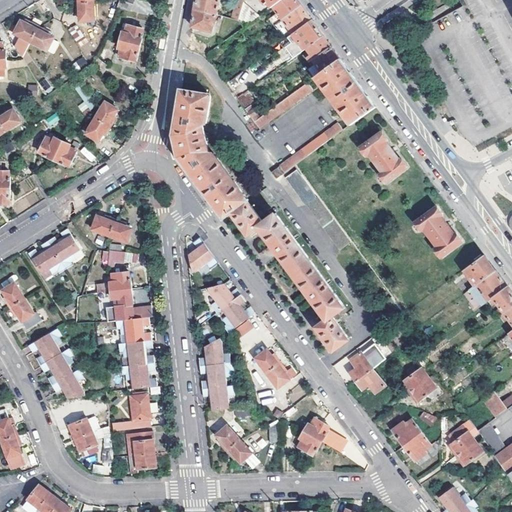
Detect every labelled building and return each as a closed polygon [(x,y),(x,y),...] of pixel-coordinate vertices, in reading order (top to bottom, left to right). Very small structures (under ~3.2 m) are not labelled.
[(81,14),(82,21),(96,21),(94,0),(78,0),(79,15),(81,14)] [(222,0),(198,0),(197,9),(219,16),(222,0)] [(246,1),(244,0),(238,0),(233,20),(240,22),(245,5),(246,1)] [(270,20),(274,26),(283,20),(302,6),(297,0),(282,0),(274,7),(278,13),(270,20)] [(119,7),(131,12),(133,5),(122,1),(119,7)] [(262,16),(245,5),(240,22),(246,28),(262,16)] [(283,20),(294,35),(313,21),(310,17),(302,6),(283,20)] [(193,27),(213,33),(219,16),(197,9),(193,27)] [(223,17),(219,29),(230,32),(235,36),(246,28),(240,22),(233,20),(223,17)] [(301,43),(306,50),(308,48),(324,36),(317,27),(313,21),(294,35),(293,36),(300,44),(301,43)] [(32,43),(48,52),(55,39),(48,36),(50,33),(31,23),(29,25),(23,22),(16,34),(22,38),(17,47),(24,58),(32,43)] [(77,41),(83,36),(76,25),(69,29),(77,41)] [(124,32),(119,49),(122,50),(120,57),(136,61),(137,56),(139,56),(145,35),(143,35),(144,30),(129,25),(126,32),(124,32)] [(309,57),(312,62),(314,61),(332,47),(330,45),(324,36),(308,48),(312,54),(309,57)] [(0,75),(6,75),(6,67),(9,67),(8,51),(5,51),(4,43),(0,43),(0,75)] [(332,47),(314,61),(318,65),(323,73),(341,59),(339,56),(332,47)] [(78,70),(86,61),(81,57),(73,65),(78,70)] [(93,66),(104,73),(108,65),(98,58),(93,66)] [(317,77),(353,125),(376,107),(370,99),(349,70),(341,59),(323,73),(317,77)] [(323,73),(318,65),(311,69),(317,77),(323,73)] [(257,123),(261,129),(314,90),(310,83),(261,119),(257,123)] [(318,328),(335,352),(351,340),(334,318),(347,308),(278,214),(265,223),(250,202),(250,201),(216,154),(215,154),(211,155),(205,126),(209,123),(213,97),(211,95),(183,90),(181,102),(176,135),(177,143),(180,157),(192,174),(216,207),(226,220),(234,214),(250,236),(256,232),(261,228),(276,248),(310,295),(328,320),(324,323),(318,328)] [(248,110),(257,123),(261,119),(255,110),(261,106),(258,102),(248,110)] [(107,104),(88,134),(100,142),(104,135),(107,138),(118,120),(115,118),(119,111),(107,104)] [(8,113),(7,110),(0,114),(0,120),(7,131),(22,121),(14,109),(8,113)] [(50,125),(60,120),(56,113),(46,119),(50,125)] [(340,124),(282,167),(286,173),(345,130),(340,124)] [(401,161),(394,152),(387,143),(389,141),(383,134),(362,149),(368,157),(371,155),(377,164),(384,173),(382,176),(388,184),(409,169),(402,160),(401,161)] [(48,155),(47,156),(66,165),(67,163),(72,166),(79,151),(71,148),(73,145),(57,138),(56,140),(49,137),(43,152),(48,155)] [(91,162),(95,158),(84,146),(80,150),(91,162)] [(278,179),(286,173),(282,167),(273,173),(278,179)] [(298,170),(287,178),(307,206),(308,205),(341,250),(352,243),(298,170)] [(0,204),(10,205),(10,200),(12,199),(14,178),(12,178),(12,172),(0,171),(0,204)] [(456,235),(449,226),(443,217),(444,216),(438,208),(417,223),(423,231),(426,229),(432,238),(439,247),(437,249),(443,257),(463,242),(457,234),(456,235)] [(97,215),(93,228),(127,241),(131,229),(124,226),(125,223),(105,215),(104,218),(97,215)] [(30,252),(46,278),(59,270),(60,273),(73,265),(71,262),(77,258),(74,253),(81,249),(69,228),(62,232),(65,238),(59,241),(56,237),(43,244),(46,250),(40,253),(36,249),(30,252)] [(191,269),(196,271),(205,263),(209,268),(218,261),(199,236),(193,241),(196,247),(188,253),(191,269)] [(109,259),(124,262),(125,253),(122,252),(110,251),(109,259)] [(135,255),(125,253),(124,262),(133,263),(135,255)] [(488,259),(485,255),(483,257),(481,258),(465,270),(477,286),(477,285),(497,271),(488,259)] [(477,285),(489,301),(509,287),(500,275),(497,271),(477,285)] [(111,283),(111,290),(132,288),(131,278),(130,278),(129,272),(112,274),(113,282),(111,283)] [(226,330),(255,309),(250,304),(245,307),(241,302),(246,298),(236,284),(230,288),(223,279),(207,284),(207,289),(215,300),(211,303),(216,310),(221,307),(225,313),(221,316),(226,322),(223,324),(226,330)] [(19,313),(28,327),(42,318),(37,310),(35,311),(16,282),(4,290),(7,296),(5,298),(17,315),(19,313)] [(96,284),(97,294),(108,293),(107,283),(96,284)] [(490,303),(475,315),(483,326),(498,315),(500,317),(511,308),(511,291),(509,287),(489,301),(490,303)] [(133,299),(132,288),(111,290),(112,299),(115,298),(118,321),(150,319),(153,319),(152,306),(133,308),(132,299),(133,299)] [(381,306),(394,323),(405,315),(393,298),(381,306)] [(511,319),(511,320),(511,308),(500,317),(504,323),(511,319)] [(133,381),(134,389),(158,387),(157,380),(150,381),(149,373),(156,372),(154,358),(148,358),(147,350),(153,349),(151,334),(145,335),(144,327),(151,326),(150,319),(118,321),(117,321),(118,330),(121,329),(122,335),(128,335),(129,344),(120,345),(121,354),(124,353),(124,359),(130,359),(131,367),(122,368),(123,375),(126,375),(127,382),(133,381)] [(253,327),(240,334),(245,342),(258,334),(253,327)] [(65,390),(70,398),(86,395),(83,385),(80,380),(83,378),(76,366),(73,368),(68,361),(72,359),(69,355),(73,352),(69,345),(62,350),(57,343),(60,340),(58,336),(62,333),(57,328),(29,345),(35,355),(41,351),(46,360),(40,363),(47,374),(53,370),(57,378),(52,381),(59,393),(65,390)] [(210,392),(212,407),(229,404),(228,392),(233,392),(232,382),(226,383),(225,374),(231,373),(230,367),(234,366),(233,359),(229,359),(228,351),(221,352),(220,340),(217,337),(204,344),(205,351),(205,354),(199,355),(201,370),(207,369),(208,374),(208,377),(202,378),(203,393),(210,392)] [(252,360),(267,349),(262,342),(247,354),(252,360)] [(371,352),(380,365),(387,359),(379,347),(371,352)] [(281,363),(274,354),(272,356),(267,349),(252,360),(264,376),(281,363)] [(358,369),(351,374),(357,382),(375,369),(363,353),(352,361),(358,369)] [(264,376),(275,391),(290,379),(284,372),(286,370),(281,363),(264,376)] [(357,382),(363,390),(369,385),(376,394),(387,385),(375,369),(357,382)] [(424,369),(404,383),(411,393),(431,378),(424,369)] [(436,396),(441,392),(431,378),(411,393),(419,403),(433,392),(436,396)] [(490,407),(497,415),(507,407),(495,391),(484,399),(485,400),(480,403),(485,410),(490,407)] [(149,394),(131,396),(134,421),(113,423),(114,431),(143,428),(143,420),(152,419),(149,394)] [(421,417),(432,426),(439,419),(426,413),(421,417)] [(95,416),(88,419),(93,432),(101,430),(95,416)] [(300,448),(313,455),(317,449),(319,450),(329,433),(327,431),(330,427),(323,423),(325,420),(319,416),(318,419),(316,419),(312,426),(310,425),(301,440),(303,441),(300,448)] [(0,422),(0,432),(3,440),(19,434),(15,424),(12,425),(10,419),(0,422)] [(93,432),(88,419),(71,427),(76,440),(93,432)] [(153,427),(152,419),(143,420),(143,428),(153,427)] [(393,430),(406,446),(424,432),(413,419),(407,423),(405,421),(393,430)] [(483,438),(489,447),(501,438),(490,424),(479,432),(483,438)] [(458,441),(452,446),(466,465),(486,451),(467,425),(454,434),(458,441)] [(76,440),(81,451),(98,444),(96,439),(105,435),(107,448),(112,448),(109,426),(101,430),(93,432),(76,440)] [(238,458),(243,463),(254,453),(229,427),(219,436),(223,442),(221,444),(236,460),(238,458)] [(475,433),(480,440),(483,438),(479,432),(478,431),(475,433)] [(121,436),(126,475),(133,475),(133,471),(157,468),(153,432),(121,436)] [(406,446),(417,461),(429,452),(427,450),(438,442),(432,434),(427,437),(424,432),(406,446)] [(3,440),(13,468),(26,463),(20,445),(22,444),(19,434),(3,440)] [(489,447),(509,475),(511,472),(511,444),(508,448),(501,438),(489,447)] [(92,473),(104,473),(104,465),(93,465),(92,473)] [(29,500),(34,504),(28,511),(30,511),(36,511),(39,508),(51,494),(40,485),(29,500)] [(445,509),(440,511),(450,511),(467,499),(463,494),(459,497),(451,487),(437,497),(445,509)] [(43,511),(54,511),(62,503),(51,494),(39,508),(43,511)] [(476,511),(474,508),(477,506),(471,499),(469,501),(467,499),(450,511),(476,511)] [(71,511),(73,511),(62,503),(54,511),(71,511)]
